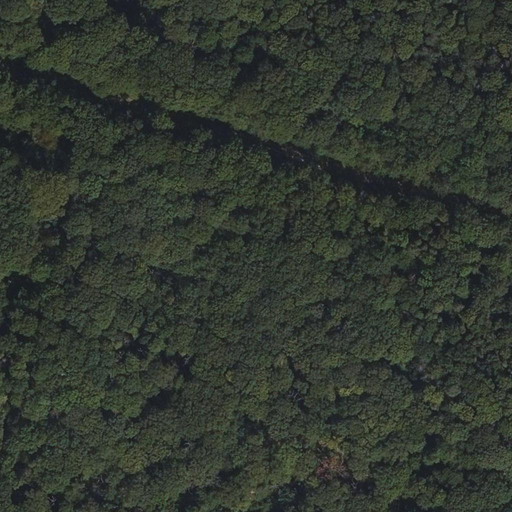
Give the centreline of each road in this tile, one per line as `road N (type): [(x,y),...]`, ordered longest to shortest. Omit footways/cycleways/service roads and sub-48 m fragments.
road 1 (track): [(0,389),(142,397),(264,419),(416,483),(459,511)]
road 2 (track): [(94,94),(216,122),(511,212)]
road 3 (track): [(0,325),(95,158),(104,135),(92,113),(94,94)]
